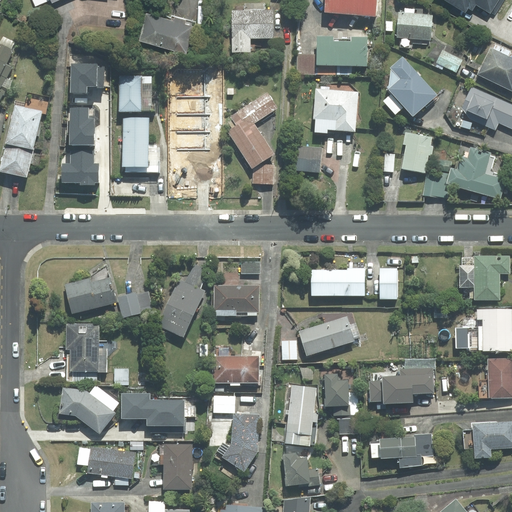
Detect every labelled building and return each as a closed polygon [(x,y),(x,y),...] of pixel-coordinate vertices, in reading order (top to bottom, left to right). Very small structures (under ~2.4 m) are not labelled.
[(376,0),(326,0),(325,12),(375,16),(376,0)] [(495,15),(503,0),(444,0),(465,13),(468,8),(472,10),(476,4),(490,13),(491,12),(495,15)] [(273,11),(232,11),(232,52),(250,52),(250,38),(273,38),(273,11)] [(433,15),(399,12),(397,37),(430,40),(433,15)] [(146,14),(139,41),(186,53),(194,21),(172,16),(171,21),(146,14)] [(334,36),(317,36),(316,65),(366,66),(367,38),(352,38),(352,42),(333,41),(334,36)] [(12,52),(11,49),(0,43),(0,100),(6,88),(9,90),(14,80),(9,78),(14,67),(7,63),(12,52)] [(511,58),(491,48),(478,74),(511,91),(511,58)] [(443,50),(437,63),(456,72),(462,60),(443,50)] [(436,95),(403,59),(391,69),(388,90),(413,116),(436,95)] [(97,64),(72,64),(71,93),(87,93),(87,88),(104,88),(104,67),(97,67),(97,64)] [(152,76),(120,76),(120,111),(152,111),(152,76)] [(511,103),(471,86),(462,108),(470,119),(496,130),(499,123),(511,129),(511,103)] [(358,92),(316,89),(313,119),(316,119),(315,132),(328,133),(328,130),(355,132),(358,92)] [(244,121),(254,124),(278,108),(267,92),(230,116),(236,126),(244,121)] [(403,108),(391,95),(384,101),(395,114),(403,108)] [(220,106),(202,105),(201,127),(219,128),(220,106)] [(70,144),(94,145),(95,119),(88,119),(89,108),(71,107),(70,144)] [(8,139),(33,145),(41,114),(15,108),(8,139)] [(148,148),(149,118),(123,117),(122,166),(126,167),(126,172),(159,172),(159,148),(148,148)] [(274,153),(254,124),(244,121),(236,126),(228,131),(252,168),(253,167),(258,164),(274,153)] [(406,145),(402,169),(426,173),(429,155),(432,155),(433,147),(431,146),(432,137),(406,132),(403,144),(406,145)] [(26,176),(33,145),(8,139),(1,170),(26,176)] [(220,140),(174,139),(174,167),(219,168),(220,140)] [(322,148),(298,146),(296,170),(320,172),(322,148)] [(449,174),(447,184),(450,185),(500,199),(506,180),(485,174),(491,153),(471,147),(468,158),(461,156),(457,170),(451,168),(449,174)] [(71,164),(62,164),(62,182),(80,182),(80,185),(95,185),(95,182),(98,182),(98,163),(94,163),(94,150),(71,150),(71,164)] [(394,172),(395,154),(385,153),(384,171),(394,172)] [(258,164),(253,167),(252,183),(273,184),(274,165),(258,164)] [(447,184),(449,174),(427,170),(423,195),(447,198),(450,185),(447,184)] [(509,273),(509,256),(474,256),(474,258),(462,258),(462,266),(460,266),(460,287),(475,287),(475,300),(499,299),(499,273),(509,273)] [(242,262),(242,273),(260,274),(260,262),(242,262)] [(184,337),(205,291),(200,289),(209,269),(194,263),(186,282),(179,279),(158,325),(184,337)] [(65,285),(72,313),(116,302),(106,265),(90,278),(65,285)] [(364,296),(364,268),(347,268),(347,270),(312,270),(311,296),(364,296)] [(397,268),(380,268),(380,299),(397,299),(397,268)] [(259,285),(214,285),(214,316),(257,316),(257,312),(259,312),(259,285)] [(140,311),(152,308),(148,292),(137,295),(135,293),(118,297),(123,317),(140,313),(140,311)] [(478,348),(478,352),(511,351),(511,331),(511,332),(511,310),(478,310),(478,319),(484,319),(484,328),(456,328),(456,348),(478,348)] [(349,325),(347,316),(299,331),(307,356),(354,341),(354,339),(360,337),(356,323),(349,325)] [(99,348),(99,324),(66,324),(66,349),(72,349),(71,355),(67,355),(67,381),(98,381),(98,372),(107,372),(108,348),(99,348)] [(297,340),(282,341),(282,360),(297,359),(297,340)] [(210,344),(201,344),(200,357),(209,357),(210,344)] [(258,356),(215,356),(214,382),(258,383),(258,356)] [(479,380),(480,398),(511,397),(511,358),(488,359),(488,380),(479,380)] [(131,368),(116,368),(116,384),(131,385),(131,368)] [(434,394),(433,368),(400,369),(400,376),(382,377),(383,381),(369,382),(370,401),(383,401),(384,404),(414,403),(413,395),(434,394)] [(339,415),(358,414),(358,392),(348,392),(348,381),(338,381),(338,374),(324,374),(325,407),(333,407),(334,415),(339,415)] [(286,414),(289,414),(286,443),(310,446),(310,444),(315,445),(318,413),(314,413),(317,388),(292,385),(289,410),(286,410),(286,414)] [(60,413),(75,415),(99,433),(115,413),(112,411),(118,403),(96,386),(90,394),(86,391),(63,388),(60,413)] [(151,433),(186,433),(185,419),(184,419),(184,400),(150,400),(150,393),(121,394),(122,419),(147,418),(147,426),(151,426),(151,433)] [(215,396),(214,412),(235,413),(235,397),(215,396)] [(232,445),(223,457),(244,472),(257,452),(260,416),(234,414),(232,445)] [(339,415),(339,434),(359,434),(358,414),(339,415)] [(463,430),(464,449),(474,448),(475,458),(491,457),(491,449),(511,447),(511,421),(473,424),(473,430),(463,430)] [(414,434),(415,437),(416,455),(421,454),(421,457),(433,456),(432,433),(414,434)] [(381,457),(381,458),(399,457),(416,456),(416,455),(415,437),(380,439),(380,441),(381,457)] [(371,458),(381,457),(380,441),(370,441),(371,458)] [(192,445),(161,444),(161,465),(164,465),(164,489),(191,489),(192,445)] [(136,452),(91,447),(91,449),(80,448),(78,464),(89,465),(88,473),(133,479),(136,452)] [(308,470),(307,458),(297,459),(296,453),(283,454),(287,485),(299,484),(299,487),(320,484),(318,468),(308,470)] [(421,454),(416,455),(416,456),(399,457),(400,468),(422,465),(421,457),(421,454)] [(309,511),(310,498),(285,501),(283,511),(309,511)] [(466,511),(456,500),(441,511),(466,511)] [(189,511),(189,510),(165,509),(165,501),(149,501),(149,511),(189,511)] [(123,511),(124,503),(92,503),(92,511),(123,511)]
